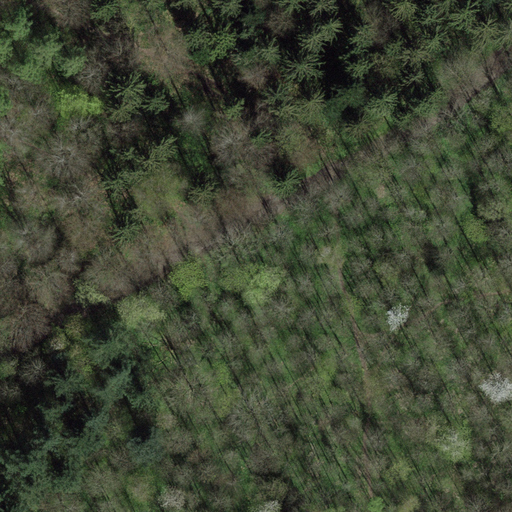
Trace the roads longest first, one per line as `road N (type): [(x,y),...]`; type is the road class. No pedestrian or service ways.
road 1 (track): [(0,353),(418,122),(511,47)]
road 2 (track): [(322,511),(365,417),(484,217),(501,56)]
